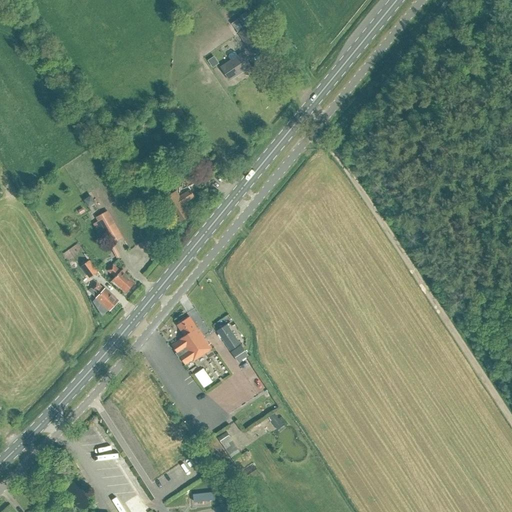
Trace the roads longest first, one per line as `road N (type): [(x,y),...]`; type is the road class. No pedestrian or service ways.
road 1 (track): [(311,132),(347,171),(511,421)]
road 2 (unclassified): [(323,118),(421,0)]
road 3 (primary): [(308,107),(396,0)]
road 4 (unclassified): [(60,430),(146,332)]
road 5 (primary): [(46,417),(132,321)]
road 6 (unclassified): [(170,304),(249,209)]
road 7 (primary): [(155,292),(233,197)]
